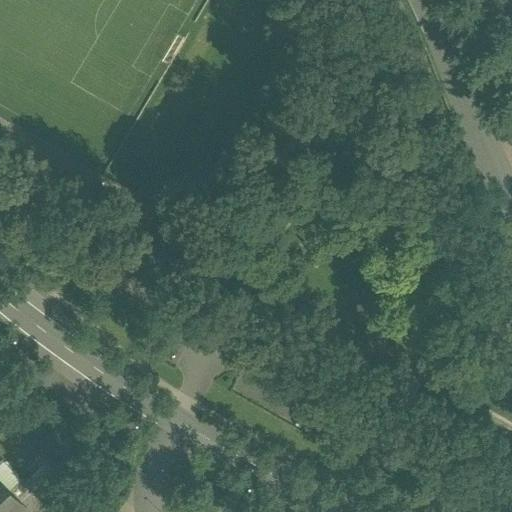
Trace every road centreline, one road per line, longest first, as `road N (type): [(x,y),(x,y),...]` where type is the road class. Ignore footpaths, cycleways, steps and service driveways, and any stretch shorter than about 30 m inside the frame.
road 1 (secondary): [(355,511),(177,421),(0,298)]
road 2 (secondary): [(423,0),(511,187)]
